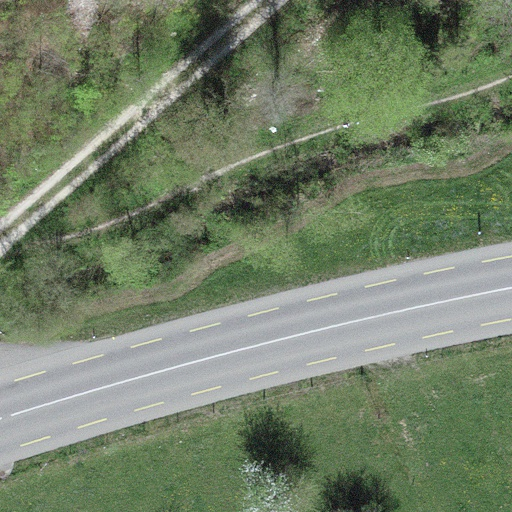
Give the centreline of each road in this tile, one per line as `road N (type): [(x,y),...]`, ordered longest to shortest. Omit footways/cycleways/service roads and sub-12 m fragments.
road 1 (primary): [(511,290),(301,330),(0,420)]
road 2 (track): [(0,237),(294,0)]
